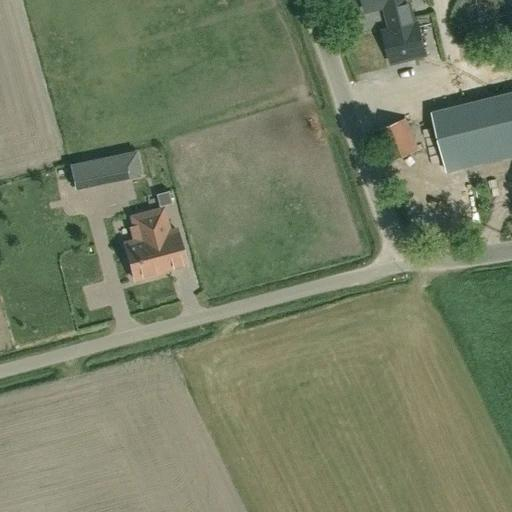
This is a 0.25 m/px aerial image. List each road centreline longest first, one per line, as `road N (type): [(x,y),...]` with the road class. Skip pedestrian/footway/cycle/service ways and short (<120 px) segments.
road 1 (unclassified): [(0,373),(404,265)]
road 2 (tertiary): [(404,265),(306,0)]
